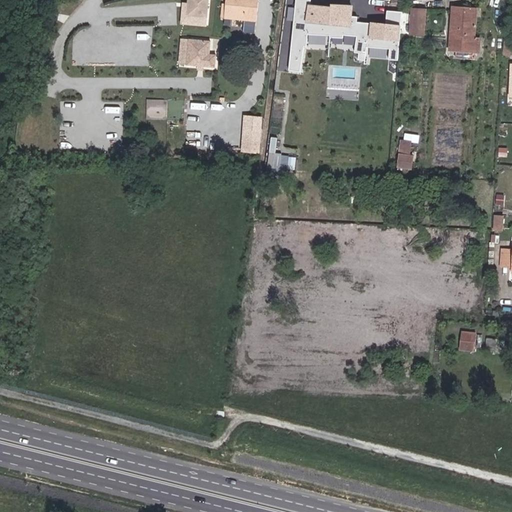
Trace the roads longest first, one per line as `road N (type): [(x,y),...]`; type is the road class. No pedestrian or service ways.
road 1 (primary): [(326,511),(0,429)]
road 2 (primary): [(0,455),(229,511)]
